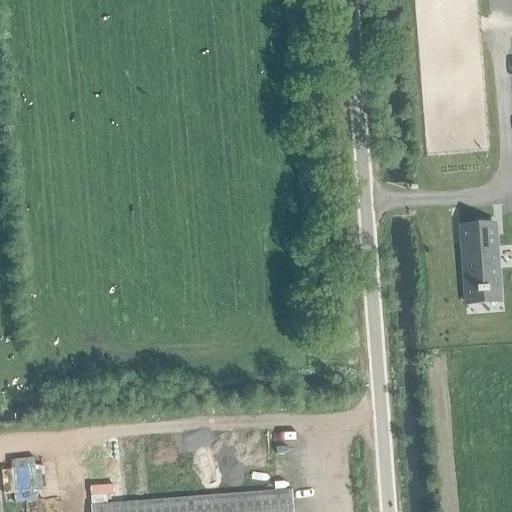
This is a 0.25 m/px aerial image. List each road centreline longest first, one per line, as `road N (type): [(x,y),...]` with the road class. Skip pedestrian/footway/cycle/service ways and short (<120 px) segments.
road 1 (unclassified): [(386,511),(347,0)]
road 2 (track): [(379,411),(0,445)]
